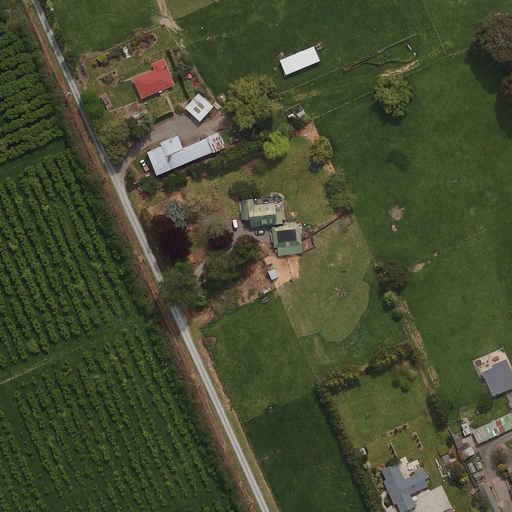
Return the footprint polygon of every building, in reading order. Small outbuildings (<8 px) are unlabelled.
[(320,60),(313,45),(280,59),(286,74),(320,60)] [(174,84),(164,58),(152,63),(154,69),(133,77),(141,97),(174,84)] [(215,110),(200,96),(187,111),(201,124),(215,110)] [(290,112),(287,113),(294,128),(308,121),(300,104),(288,109),(290,112)] [(225,146),(219,132),(183,147),(178,135),(160,142),(161,145),(147,150),(156,174),(225,146)] [(262,226),(262,222),(273,222),(273,223),(284,223),(284,202),(269,203),(254,203),(254,198),(241,198),(241,218),(250,218),(250,226),(262,226)] [(302,252),(299,223),(272,226),(274,246),(277,246),(278,255),(302,252)] [(511,387),(511,371),(506,358),(493,364),(494,366),(482,371),(493,396),(511,387)] [(511,427),(511,412),(473,431),(478,443),(511,427)] [(473,432),(468,421),(460,425),(465,436),(473,432)] [(475,452),(471,446),(461,451),(464,458),(475,452)] [(381,469),(394,504),(396,503),(399,511),(415,506),(410,493),(428,486),(426,479),(428,478),(424,467),(416,470),(417,474),(403,479),(397,463),(381,469)] [(501,511),(486,483),(479,486),(491,511),(501,511)]
